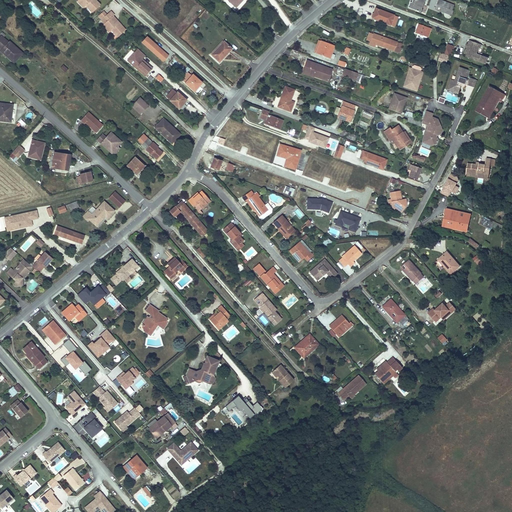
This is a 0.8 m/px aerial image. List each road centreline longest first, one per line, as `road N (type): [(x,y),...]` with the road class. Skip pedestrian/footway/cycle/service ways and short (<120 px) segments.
road 1 (residential): [(456,141),(400,245),(323,300),(218,190),(187,171)]
road 2 (residential): [(321,389),(149,209)]
road 3 (unclassified): [(333,0),(237,95),(187,171)]
road 4 (residential): [(149,209),(0,72)]
road 5 (unclassified): [(41,297),(149,209)]
road 6 (residential): [(52,419),(136,508)]
